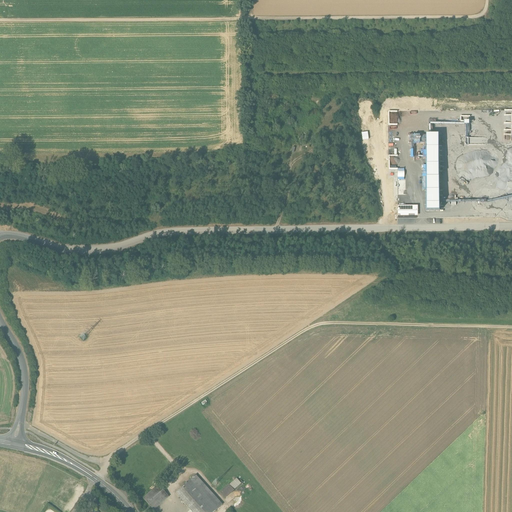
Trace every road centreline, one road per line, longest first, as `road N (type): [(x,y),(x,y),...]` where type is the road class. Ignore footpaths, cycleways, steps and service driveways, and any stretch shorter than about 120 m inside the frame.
road 1 (track): [(511,327),(315,324),(112,457),(72,511)]
road 2 (track): [(0,20),(472,17),(486,0)]
road 3 (secondary): [(0,440),(65,460),(128,511)]
